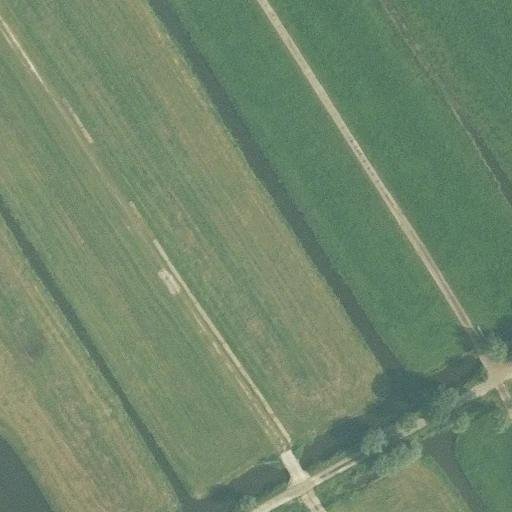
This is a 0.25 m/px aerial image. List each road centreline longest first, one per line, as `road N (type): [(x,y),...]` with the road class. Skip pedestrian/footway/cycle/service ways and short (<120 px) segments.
road 1 (track): [(319,511),(0,14)]
road 2 (track): [(262,511),(511,375)]
